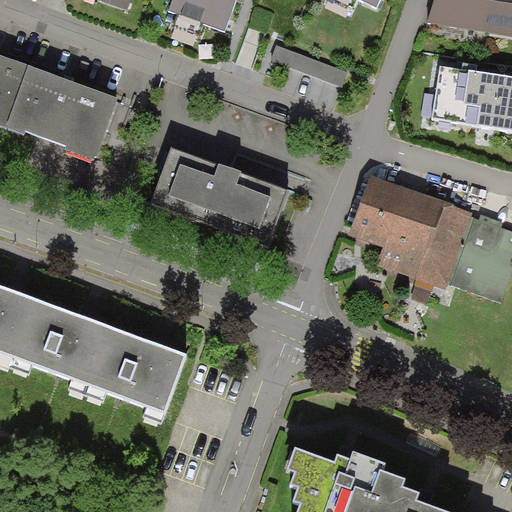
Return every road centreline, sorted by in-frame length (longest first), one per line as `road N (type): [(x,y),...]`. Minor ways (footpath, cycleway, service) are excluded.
road 1 (residential): [(360,138),(0,2)]
road 2 (residential): [(0,220),(299,325)]
road 3 (residential): [(299,325),(511,421)]
road 4 (residential): [(229,511),(299,325)]
road 5 (residential): [(299,325),(360,138)]
road 6 (residential): [(511,182),(360,138)]
road 7 (residential): [(360,138),(418,0)]
